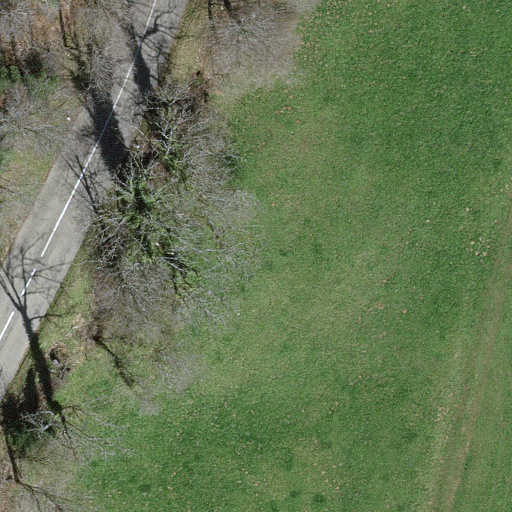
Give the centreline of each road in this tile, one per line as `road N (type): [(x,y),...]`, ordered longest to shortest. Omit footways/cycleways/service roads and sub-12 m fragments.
road 1 (tertiary): [(0,331),(96,138),(150,0)]
road 2 (track): [(439,511),(511,236)]
